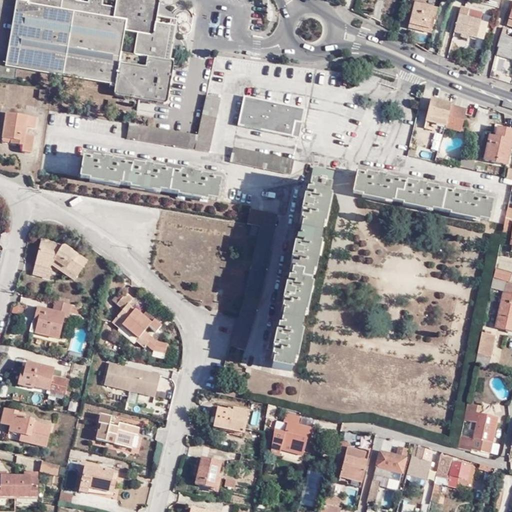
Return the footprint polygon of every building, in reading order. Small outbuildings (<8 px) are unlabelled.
[(76,0),(28,0),(28,2),(17,0),(7,63),(0,62),(0,77),(15,80),(17,68),(115,85),(114,93),(115,95),(117,96),(160,104),(164,104),(166,102),(167,100),(172,67),(172,64),(171,62),(170,61),(168,60),(174,26),(155,23),(157,8),(158,3),(157,0),(156,0),(115,0),(114,7),(101,5),(101,0),(87,0),(87,3),(76,1),(76,0)] [(407,29),(430,35),(436,10),(413,4),(407,29)] [(480,22),(482,15),(461,10),(454,34),(475,40),(476,39),(482,40),(486,24),(480,22)] [(511,53),(510,53),(511,47),(511,40),(500,36),(497,49),(498,49),(496,57),(511,62),(511,60),(511,53)] [(47,90),(39,90),(38,98),(47,98),(47,90)] [(298,140),(304,110),(250,98),(242,103),(237,127),(298,140)] [(445,121),(443,126),(443,127),(459,131),(464,112),(448,108),(449,103),(431,99),(427,116),(445,121)] [(116,101),(109,100),(108,108),(115,109),(116,101)] [(218,104),(205,101),(202,116),(215,118),(218,104)] [(17,140),(16,145),(24,146),(23,153),(33,154),(34,142),(35,136),(27,135),(28,127),(36,128),(37,118),(7,114),(4,139),(17,140)] [(208,153),(215,118),(202,116),(197,136),(127,124),(125,139),(208,153)] [(425,122),(443,126),(445,121),(427,116),(425,122)] [(490,134),(484,161),(506,165),(511,138),(511,131),(494,127),(493,134),(490,134)] [(479,160),(484,161),(490,134),(485,133),(479,160)] [(291,176),(294,161),(233,148),(230,163),(291,176)] [(475,159),(462,156),(460,167),(473,170),(475,159)] [(217,201),(220,182),(85,159),(82,178),(217,201)] [(324,216),(333,171),(314,168),(271,367),(290,372),(324,216)] [(489,222),(492,203),(358,172),(353,192),(489,222)] [(239,316),(230,346),(245,350),(261,301),(277,215),(250,210),(247,225),(259,227),(247,291),(239,316)] [(57,261),(78,277),(88,262),(67,248),(66,247),(63,247),(61,248),(56,247),(55,245),(54,244),(42,241),(34,276),(50,279),(53,265),(57,261)] [(507,282),(510,283),(511,276),(511,259),(498,255),(493,278),(507,282)] [(75,281),(78,277),(57,261),(53,265),(75,281)] [(492,287),(505,291),(507,282),(493,278),(492,287)] [(511,283),(510,283),(507,282),(505,291),(504,293),(503,293),(496,327),(511,330),(511,283)] [(465,297),(475,300),(478,288),(469,285),(465,297)] [(139,340),(138,342),(145,348),(148,346),(153,351),(160,344),(146,332),(156,321),(147,313),(144,317),(130,305),(135,300),(128,293),(123,299),(118,295),(114,300),(125,310),(113,322),(121,329),(124,326),(139,340)] [(72,305),(56,301),(54,311),(38,308),(35,318),(34,322),(38,323),(36,333),(60,339),(65,317),(69,318),(71,313),(81,315),(83,307),(72,305)] [(135,344),(138,342),(139,340),(124,326),(121,329),(120,330),(135,344)] [(495,335),(482,331),(478,352),(491,355),(495,335)] [(476,363),(489,367),(492,356),(491,355),(478,352),(476,363)] [(67,391),(67,390),(70,380),(53,376),(55,369),(29,362),(27,373),(23,372),(20,385),(35,389),(36,387),(66,394),(67,391)] [(156,397),(162,376),(110,364),(105,385),(156,397)] [(269,404),(267,417),(274,418),(276,407),(276,406),(269,404)] [(489,454),(496,424),(490,422),(491,418),(486,417),(480,416),(482,407),(469,404),(468,408),(467,407),(464,421),(477,423),(473,439),(468,438),(461,436),(458,449),(471,452),(472,451),(489,454)] [(209,425),(214,426),(218,408),(214,407),(209,425)] [(30,436),(29,442),(47,446),(53,426),(34,422),(34,419),(19,415),(20,411),(6,408),(3,423),(12,425),(11,431),(30,436)] [(230,430),(242,433),(243,433),(243,434),(249,412),(233,408),(233,411),(218,408),(214,426),(214,427),(229,430),(230,430)] [(138,436),(141,427),(121,422),(119,427),(111,424),(113,416),(102,413),(99,423),(102,424),(100,430),(99,430),(97,440),(107,442),(108,441),(115,443),(115,444),(132,448),(135,435),(138,436)] [(310,440),(314,429),(298,424),(300,417),(286,413),(284,422),(288,423),(283,443),(304,449),(307,439),(310,440)] [(9,437),(29,442),(30,436),(11,431),(9,437)] [(339,477),(361,483),(367,462),(363,461),(365,453),(347,448),(349,444),(341,442),(337,456),(336,456),(332,472),(330,477),(338,480),(339,477)] [(415,446),(410,463),(431,468),(434,454),(432,453),(432,450),(415,446)] [(380,451),(374,475),(399,482),(408,450),(399,447),(397,457),(380,451)] [(466,480),(470,465),(454,461),(455,459),(441,455),(437,475),(449,478),(448,485),(457,487),(459,478),(466,480)] [(216,488),(219,478),(223,462),(203,458),(197,484),(203,485),(216,488)] [(61,465),(43,461),(41,471),(58,476),(61,465)] [(473,466),(470,465),(466,480),(459,478),(457,487),(470,490),(476,469),(475,467),(473,466)] [(115,493),(117,481),(113,481),(115,472),(99,468),(85,466),(80,492),(89,494),(89,492),(90,488),(115,493)] [(2,475),(2,471),(0,471),(0,496),(38,497),(39,472),(31,472),(31,475),(25,475),(8,475),(2,475)] [(360,489),(361,483),(339,477),(338,480),(338,481),(346,483),(346,484),(360,489)] [(222,478),(219,478),(216,488),(203,485),(203,488),(219,492),(222,478)] [(380,482),(373,480),(367,502),(375,504),(380,482)] [(441,483),(435,481),(433,495),(431,504),(436,505),(441,483)] [(114,496),(115,493),(90,488),(89,492),(114,496)] [(62,491),(61,493),(60,500),(67,502),(72,503),(74,495),(62,491)] [(340,499),(325,495),(323,504),(337,508),(338,508),(340,499)]
